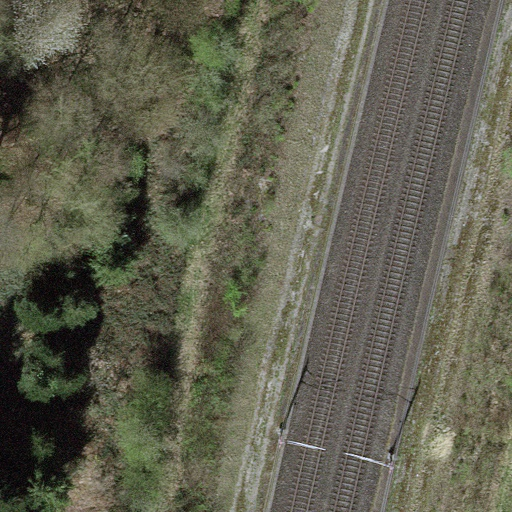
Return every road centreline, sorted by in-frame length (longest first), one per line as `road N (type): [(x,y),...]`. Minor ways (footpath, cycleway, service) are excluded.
road 1 (track): [(366,0),(250,511)]
road 2 (track): [(511,120),(424,511)]
